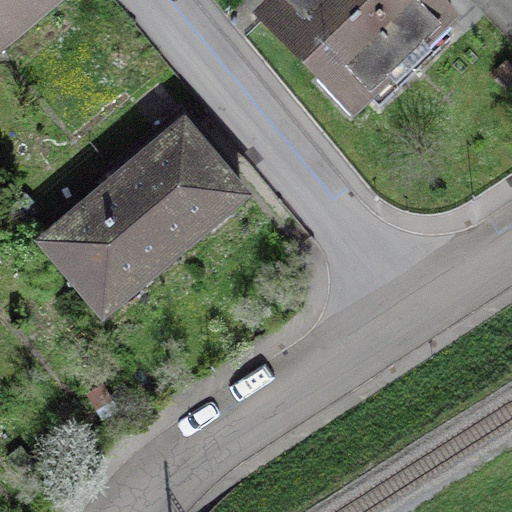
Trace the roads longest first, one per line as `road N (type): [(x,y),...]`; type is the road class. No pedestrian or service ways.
road 1 (residential): [(427,314),(161,0)]
road 2 (residential): [(164,511),(427,314)]
